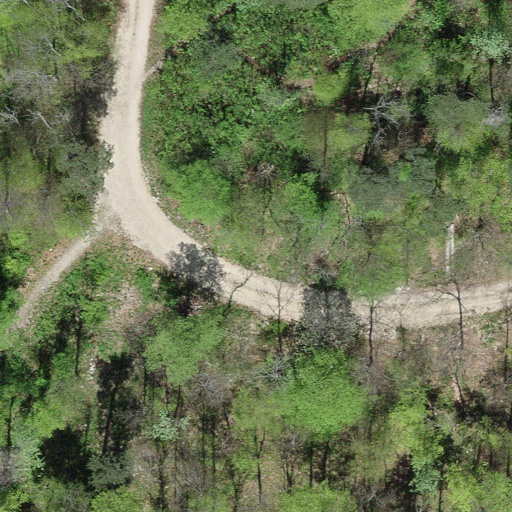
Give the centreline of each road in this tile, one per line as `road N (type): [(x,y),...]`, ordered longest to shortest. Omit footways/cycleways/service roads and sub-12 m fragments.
road 1 (track): [(511,288),(374,310),(292,302),(184,257),(123,200)]
road 2 (track): [(130,0),(110,110),(123,200)]
